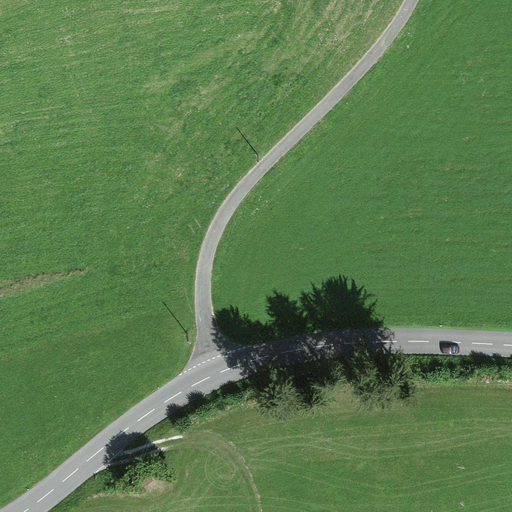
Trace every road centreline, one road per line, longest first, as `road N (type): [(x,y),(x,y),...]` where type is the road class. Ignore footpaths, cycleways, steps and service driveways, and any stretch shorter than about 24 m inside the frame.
road 1 (unclassified): [(215,372),(199,292),(210,231),(403,0)]
road 2 (tertiary): [(215,372),(342,344),(511,344)]
road 3 (tertiary): [(22,511),(178,391),(215,372)]
